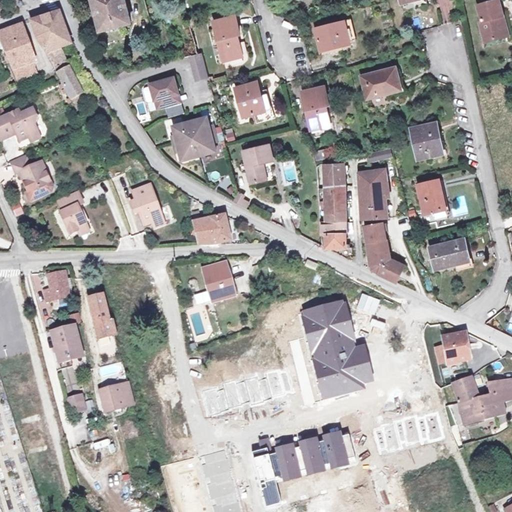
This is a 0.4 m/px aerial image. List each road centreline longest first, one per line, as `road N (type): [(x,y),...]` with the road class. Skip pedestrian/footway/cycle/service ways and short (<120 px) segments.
road 1 (residential): [(427,302),(413,330),(421,377),(412,386),(218,441),(203,433),(161,277),(146,256)]
road 2 (residential): [(59,0),(155,161),(297,244)]
road 3 (residential): [(471,327),(505,272),(451,37)]
road 4 (residential): [(146,256),(297,244)]
road 5 (residential): [(0,256),(146,256)]
road 6 (residential): [(297,244),(427,302)]
